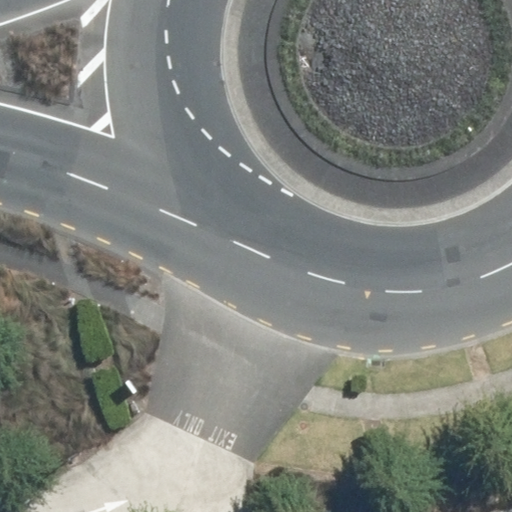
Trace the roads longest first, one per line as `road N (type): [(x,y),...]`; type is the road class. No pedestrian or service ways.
road 1 (tertiary): [(511,268),(424,293),(361,290),(301,271),(255,244),(216,207)]
road 2 (tertiary): [(216,207),(63,148),(0,139)]
road 3 (tertiary): [(216,207),(173,136),(156,54),(164,0)]
